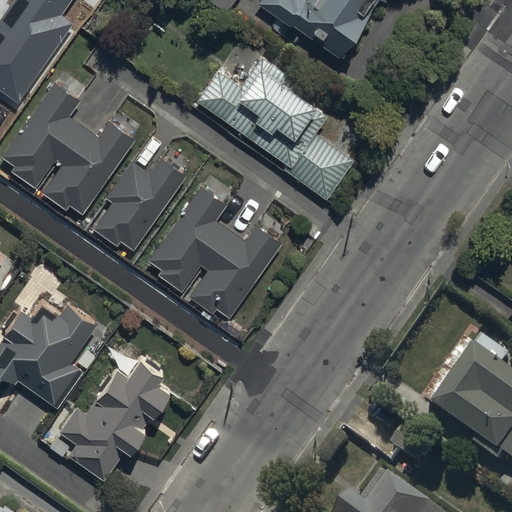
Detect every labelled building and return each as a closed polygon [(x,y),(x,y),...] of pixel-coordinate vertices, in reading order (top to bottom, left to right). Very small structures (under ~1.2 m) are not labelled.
[(263,0),(290,20),(293,16),(339,50),(373,0),(263,0)] [(0,65),(10,51),(0,43),(0,65)] [(239,79),(218,63),(197,91),(288,158),(284,163),(326,194),(355,155),(315,125),(327,108),(313,98),(318,91),(261,49),(239,79)] [(15,73),(7,67),(0,76),(0,106),(3,109),(25,76),(17,70),(15,73)] [(81,93),(55,75),(2,149),(16,159),(13,164),(35,180),(55,156),(61,161),(42,185),(66,203),(70,197),(82,207),(135,133),(109,115),(98,130),(69,110),(81,93)] [(149,167),(131,155),(106,190),(113,195),(94,221),(118,239),(121,234),(134,243),(187,169),(161,150),(149,167)] [(227,198),(200,180),(151,253),(164,261),(159,268),(183,284),(200,258),(207,262),(189,289),(214,306),(217,301),(230,310),(282,235),(257,218),(246,233),(217,213),(227,198)] [(97,318),(68,297),(61,305),(41,291),(31,305),(24,300),(4,327),(0,325),(0,372),(6,377),(9,373),(15,377),(18,373),(57,401),(82,367),(84,368),(95,352),(80,341),(97,318)] [(485,334),(437,402),(482,434),(477,441),(501,459),(506,452),(511,456),(511,365),(506,361),(511,353),(485,334)] [(164,364),(140,348),(128,368),(117,361),(87,409),(76,403),(60,428),(77,438),(70,450),(106,473),(127,441),(132,444),(171,381),(158,373),(164,364)] [(435,443),(407,424),(393,443),(421,462),(435,443)] [(332,511),(447,511),(390,471),(389,472),(384,469),(363,499),(349,489),(332,511)] [(24,511),(0,495),(0,511),(24,511)]
